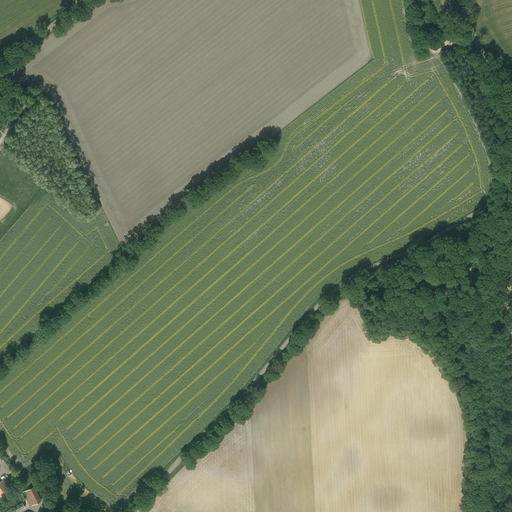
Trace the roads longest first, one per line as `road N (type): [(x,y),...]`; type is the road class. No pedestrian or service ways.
road 1 (unclassified): [(136,511),(339,285),(508,200)]
road 2 (unclassified): [(511,482),(508,200)]
road 3 (unclassified): [(508,200),(508,113),(462,0)]
